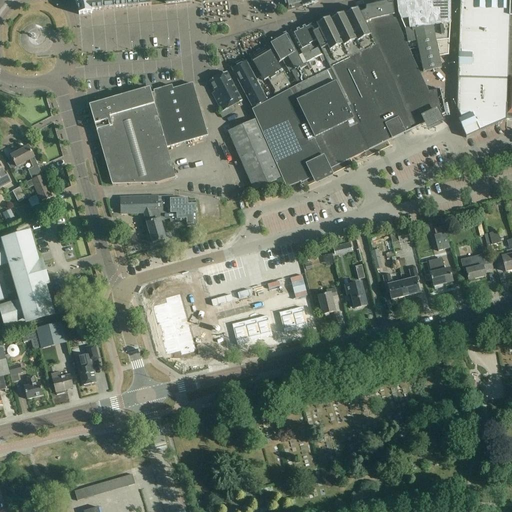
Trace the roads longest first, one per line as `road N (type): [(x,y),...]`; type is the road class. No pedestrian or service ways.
road 1 (tertiary): [(145,395),(386,335)]
road 2 (unclassified): [(124,293),(141,279),(246,246),(358,220)]
road 3 (unclassified): [(124,293),(108,265),(57,77)]
road 4 (residential): [(358,220),(511,145)]
road 5 (tertiary): [(0,432),(145,395)]
road 6 (tertiary): [(386,335),(511,304)]
road 7 (unclassified): [(57,77),(178,64)]
road 8 (unclassified): [(177,511),(145,395)]
